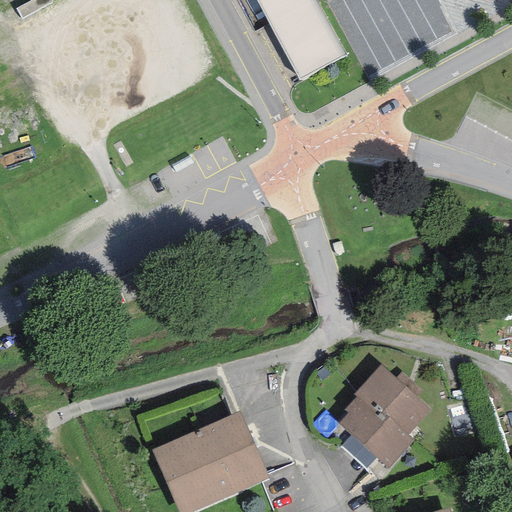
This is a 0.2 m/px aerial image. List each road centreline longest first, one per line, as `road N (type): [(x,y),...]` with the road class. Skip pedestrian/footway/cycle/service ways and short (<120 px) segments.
road 1 (track): [(313,345),(53,420),(56,456),(93,511)]
road 2 (unclassified): [(0,310),(151,244),(294,163)]
road 3 (unclassified): [(294,163),(217,0)]
road 4 (residential): [(365,123),(511,38)]
road 5 (residential): [(365,123),(511,185)]
